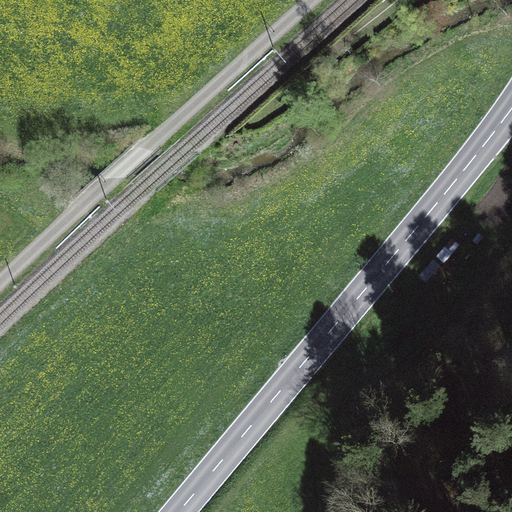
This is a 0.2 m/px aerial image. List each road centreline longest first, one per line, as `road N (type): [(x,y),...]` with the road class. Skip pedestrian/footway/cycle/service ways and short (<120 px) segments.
road 1 (secondary): [(180,511),(511,107)]
road 2 (track): [(0,291),(321,0)]
road 3 (track): [(340,433),(460,308),(511,231)]
road 4 (track): [(499,511),(477,430),(511,318)]
